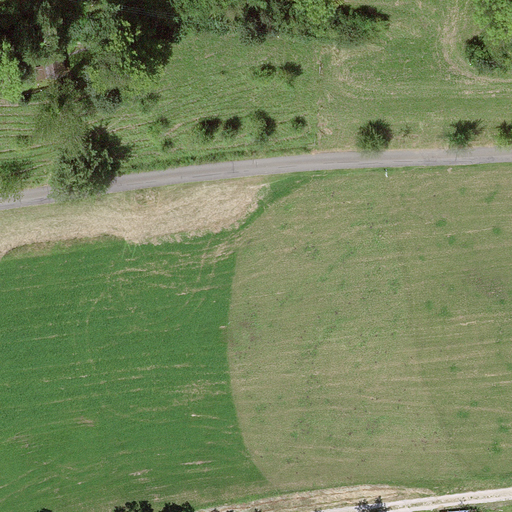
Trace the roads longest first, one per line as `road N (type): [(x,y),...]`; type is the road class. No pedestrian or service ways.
road 1 (unclassified): [(511,151),(297,161),(0,200)]
road 2 (track): [(511,492),(343,511)]
